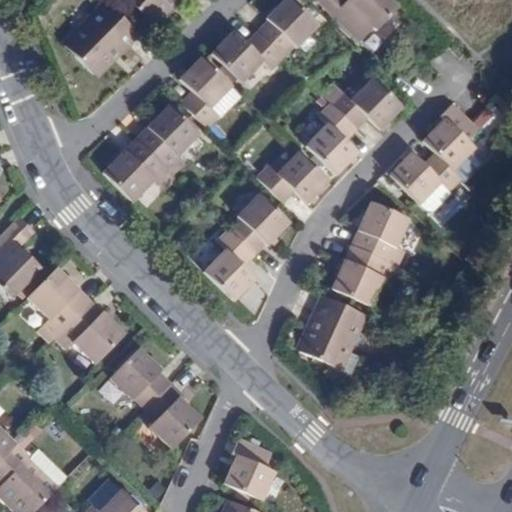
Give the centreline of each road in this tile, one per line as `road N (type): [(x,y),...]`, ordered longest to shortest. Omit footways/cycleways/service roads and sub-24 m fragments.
road 1 (residential): [(247,374),(66,200),(0,43)]
road 2 (residential): [(420,500),(348,465),(247,374)]
road 3 (secondary): [(511,317),(420,500)]
road 4 (residential): [(182,511),(230,395),(247,374)]
